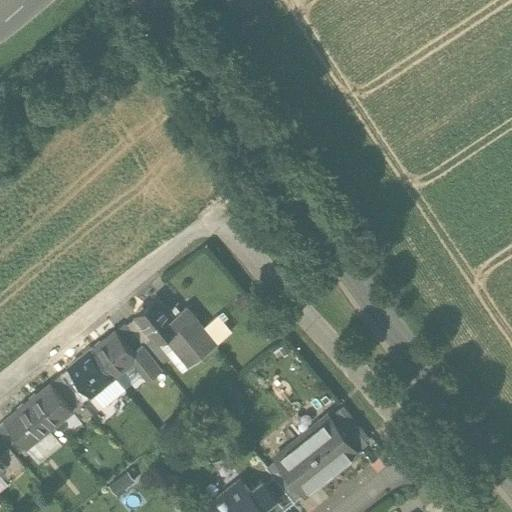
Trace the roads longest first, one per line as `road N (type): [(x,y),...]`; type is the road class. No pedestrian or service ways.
road 1 (tertiary): [(511,484),(155,0)]
road 2 (residential): [(415,450),(228,233),(215,229),(182,242),(0,391)]
